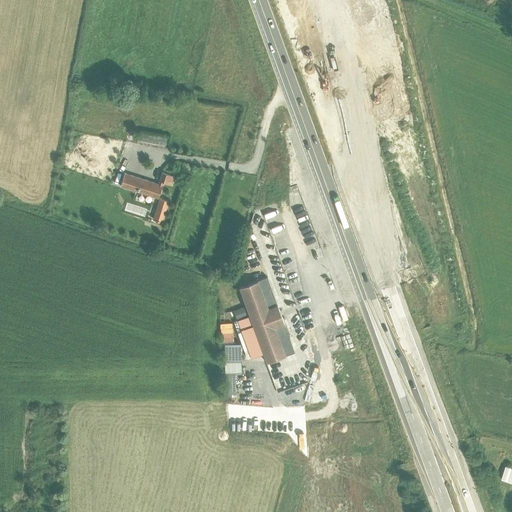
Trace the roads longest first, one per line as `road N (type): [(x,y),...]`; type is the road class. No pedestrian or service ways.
road 1 (trunk): [(392,511),(323,117),(317,0)]
road 2 (trunk): [(320,173),(378,511)]
road 3 (unclassified): [(256,0),(320,173)]
road 4 (trunk): [(280,0),(320,173)]
